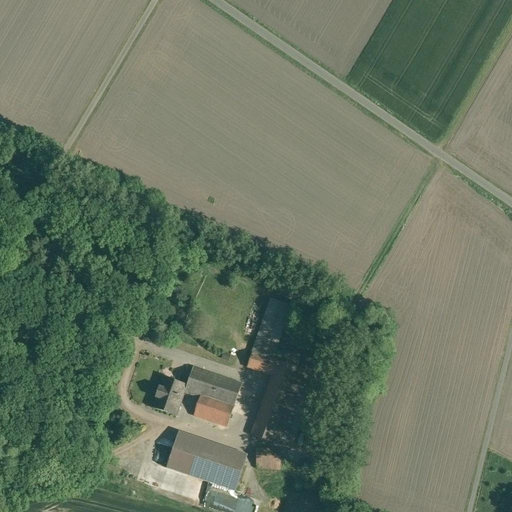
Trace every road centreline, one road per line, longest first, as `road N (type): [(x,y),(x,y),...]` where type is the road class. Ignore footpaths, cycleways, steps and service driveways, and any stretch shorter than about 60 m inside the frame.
road 1 (unclassified): [(224,0),(511,196)]
road 2 (unknown): [(125,442),(109,395),(126,328)]
